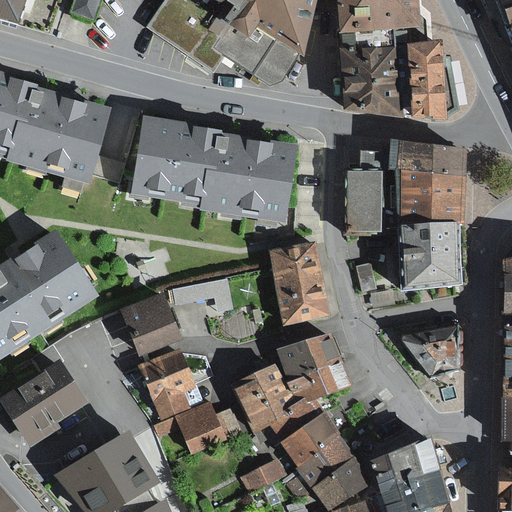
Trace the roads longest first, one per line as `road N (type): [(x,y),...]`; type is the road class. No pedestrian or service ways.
road 1 (residential): [(478,430),(425,422),(361,345),(330,243),(329,122)]
road 2 (residential): [(0,44),(329,122)]
road 3 (residential): [(478,430),(487,235),(511,210)]
road 4 (residential): [(329,122),(467,139),(511,121)]
road 5 (tertiary): [(511,119),(452,0)]
